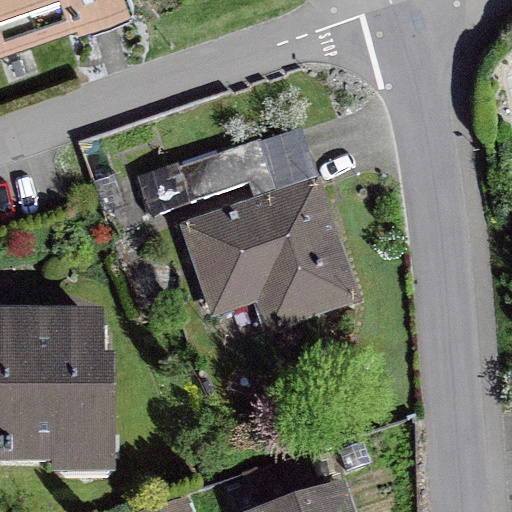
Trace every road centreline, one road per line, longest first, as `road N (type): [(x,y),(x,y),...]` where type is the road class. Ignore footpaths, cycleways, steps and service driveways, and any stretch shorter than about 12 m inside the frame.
road 1 (residential): [(393,6),(433,165),(463,511)]
road 2 (residential): [(0,143),(393,6)]
